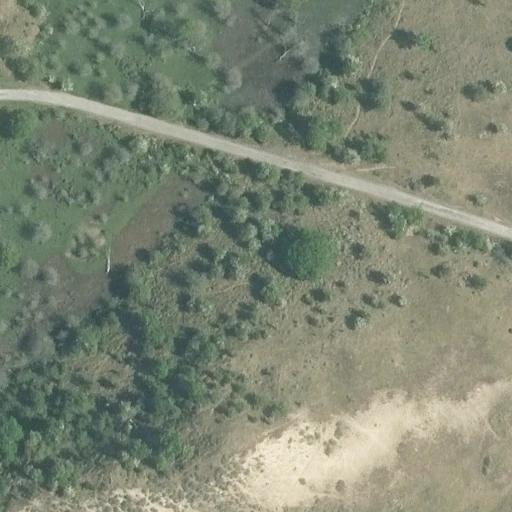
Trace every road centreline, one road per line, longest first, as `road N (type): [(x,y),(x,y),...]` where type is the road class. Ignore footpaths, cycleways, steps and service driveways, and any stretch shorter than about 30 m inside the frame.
road 1 (track): [(511,236),(164,134)]
road 2 (track): [(164,134),(0,98)]
